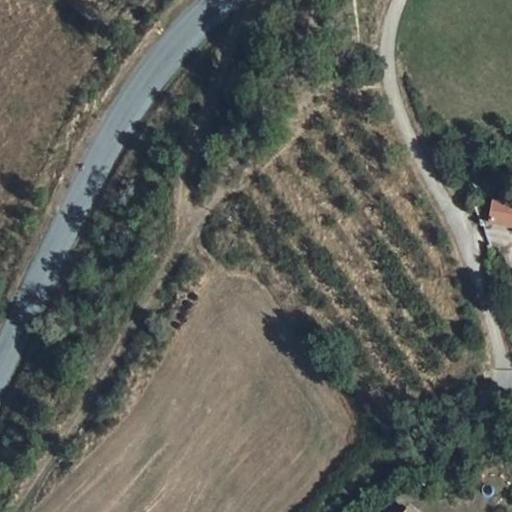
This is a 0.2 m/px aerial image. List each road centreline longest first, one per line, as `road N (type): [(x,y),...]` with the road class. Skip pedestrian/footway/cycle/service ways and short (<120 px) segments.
road 1 (secondary): [(0,368),(125,115),(228,0)]
road 2 (residential): [(495,356),(454,219),(390,89),(389,28),(401,0)]
road 3 (track): [(361,511),(482,400),(495,356)]
